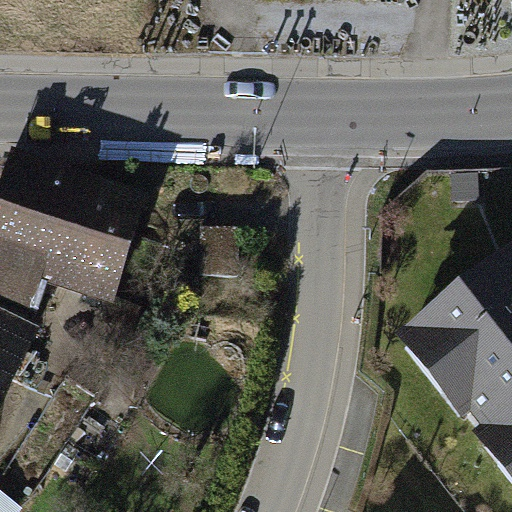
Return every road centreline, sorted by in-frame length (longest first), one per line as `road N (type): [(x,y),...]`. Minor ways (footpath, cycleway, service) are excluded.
road 1 (residential): [(320,111),(315,325),(292,442),(266,511)]
road 2 (tertiary): [(320,111),(0,110)]
road 3 (tertiary): [(511,106),(320,111)]
